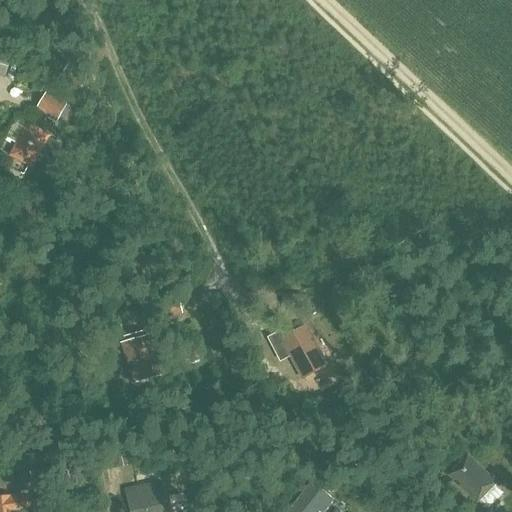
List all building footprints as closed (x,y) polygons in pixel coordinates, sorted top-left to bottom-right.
[(21,74),(25,52),(5,49),(1,70),(21,74)] [(66,105),(46,93),(36,111),(56,123),(66,105)] [(40,130),(28,123),(17,144),(20,145),(15,154),(30,163),(35,154),(50,162),(60,145),(48,138),(50,135),(41,130),(40,130)] [(279,333),(269,339),(280,360),(290,355),(303,378),(326,365),(320,355),(319,355),(304,328),(283,340),(279,333)] [(135,383),(160,376),(149,335),(125,343),(135,383)] [(468,458),(451,475),(477,500),(486,509),(502,492),(493,483),(468,458)] [(312,483),(289,511),(316,511),(317,511),(318,511),(322,511),(332,499),(312,483)] [(157,491),(155,484),(126,491),(130,511),(169,511),(164,489),(157,491)] [(9,497),(0,498),(0,511),(33,511),(31,493),(8,496),(9,497)]
